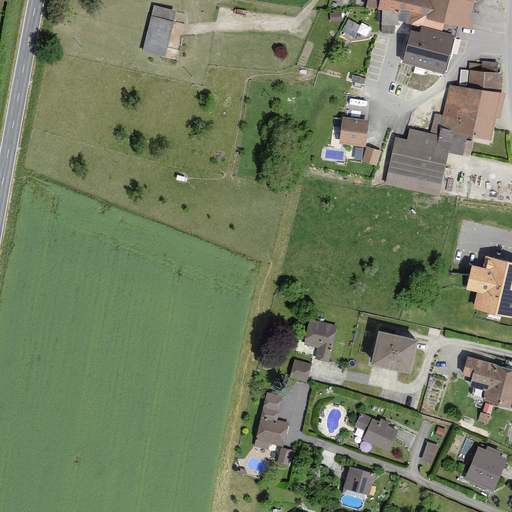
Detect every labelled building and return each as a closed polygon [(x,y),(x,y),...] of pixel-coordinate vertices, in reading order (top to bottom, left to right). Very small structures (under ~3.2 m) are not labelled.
[(480,0),(431,0),(430,0),(372,0),(372,5),(414,14),(411,24),(451,32),(452,24),(475,29),(480,0)] [(143,51),(168,57),(179,13),(154,7),(143,51)] [(368,35),(372,26),(349,16),(343,30),(356,35),(358,31),(368,35)] [(403,61),(447,70),(454,36),(410,27),(403,61)] [(484,69),(496,69),(497,61),(484,60),(484,69)] [(471,68),(469,85),(498,90),(501,74),(471,68)] [(469,85),(450,82),(445,115),(442,129),(472,135),(495,137),(499,116),(504,118),(508,91),(498,90),(469,85)] [(442,129),(445,115),(436,113),(432,132),(410,128),(408,136),(397,134),(387,184),(442,195),(451,150),(469,154),(472,135),(442,129)] [(372,118),(347,114),(341,145),(366,152),(363,161),(379,166),(382,150),(367,147),(372,118)] [(483,268),(472,266),(466,290),(478,292),(474,308),(511,317),(511,262),(486,256),(483,268)] [(340,325),(312,317),(305,342),(319,346),(317,356),(331,360),(340,325)] [(419,334),(378,324),(371,359),(411,368),(419,334)] [(511,361),(472,350),(465,372),(475,375),(473,382),(491,387),(489,396),(511,402),(511,361)] [(312,360),(297,356),(292,375),(307,378),(312,360)] [(284,394),(269,390),(256,438),(283,445),(289,422),(277,419),(284,394)] [(400,426),(363,410),(357,424),(368,428),(364,439),(390,450),(400,426)] [(511,455),(511,450),(482,439),(467,478),(498,490),(511,455)] [(427,440),(423,459),(435,461),(438,442),(427,440)] [(279,459),(291,463),(295,449),(283,445),(279,459)] [(378,471),(352,464),(346,486),(372,493),(378,471)]
